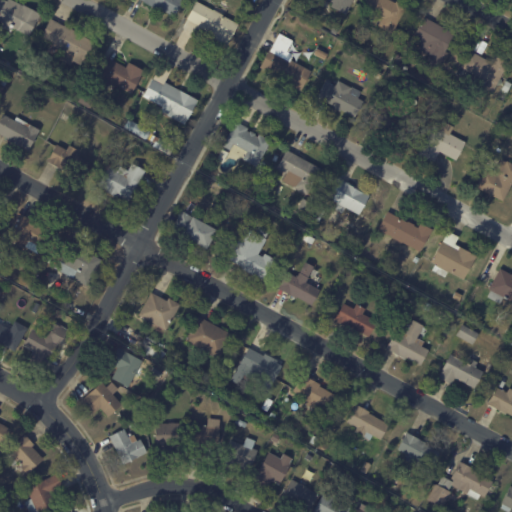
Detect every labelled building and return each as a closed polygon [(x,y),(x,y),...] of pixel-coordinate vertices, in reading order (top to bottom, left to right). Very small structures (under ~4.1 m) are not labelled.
[(0,0),(3,0),(7,2),(8,0),(11,0),(23,6),(23,5),(40,14),(29,36),(0,21),(0,0)] [(183,0),(173,17),(156,6),(154,9),(142,1),(143,1),(141,0),(183,0)] [(328,0),(332,2),(330,6),(346,14),(352,0),(328,0)] [(393,0),(395,1),(396,0),(406,5),(392,31),(378,24),(382,17),(363,7),(366,0),(393,0)] [(213,11),(238,24),(225,47),(209,38),(212,33),(186,19),(196,1),(213,11)] [(426,17),(454,32),(435,66),(425,60),(429,53),(418,47),(423,40),(413,35),(424,16),(426,17)] [(53,20),(64,26),(64,25),(81,35),(81,36),(93,43),(80,68),(37,44),(50,19),(53,20)] [(331,31),(335,23),(341,27),(337,34),(331,31)] [(347,29),(354,32),(350,38),(344,35),(347,29)] [(301,88),(261,67),(279,33),(293,40),(288,50),(293,53),(290,59),(311,70),(301,88)] [(315,53),(318,47),(329,53),(325,59),(315,53)] [(471,50),(491,60),(494,54),(508,61),(492,90),(484,86),(487,80),(462,66),(471,50)] [(114,62),(125,68),(127,63),(143,71),(131,94),(100,79),(110,60),(114,62)] [(164,65),(172,69),(164,83),(197,101),(184,125),(160,112),(162,107),(143,97),(161,63),(164,65)] [(374,76),(376,71),(382,74),(380,79),(374,76)] [(4,87),(0,84),(0,82),(4,75),(9,78),(4,87)] [(338,109),(332,106),(333,104),(317,95),(326,79),(335,85),(338,79),(351,87),(352,86),(358,89),(354,95),(361,99),(353,115),(341,108),(340,110),(338,109)] [(504,86),(507,81),(511,83),(507,92),(502,89),(504,86)] [(379,112),(397,121),(389,139),(368,128),(370,123),(365,120),(372,106),(380,110),(379,112)] [(384,139),(405,146),(414,118),(393,111),(384,139)] [(15,145),(6,140),(7,138),(0,133),(0,120),(3,115),(14,121),(16,117),(38,130),(36,134),(36,135),(28,150),(20,146),(19,147),(15,145)] [(123,127),(128,120),(150,132),(146,140),(123,127)] [(239,122),(248,127),(246,130),(249,131),(250,129),(255,132),(254,134),(257,135),(258,133),(270,139),(256,165),(243,158),(244,156),(238,152),(240,147),(234,143),(230,149),(222,145),(236,120),(239,122)] [(448,154),(439,150),(433,162),(418,154),(433,124),(440,127),(443,120),(454,126),(450,133),(465,141),(456,159),(448,154)] [(155,136),(161,140),(157,147),(151,143),(155,136)] [(56,167),(46,161),(55,145),(65,150),(68,145),(77,151),(75,155),(88,164),(80,178),(75,175),(75,174),(61,166),(59,169),(56,167)] [(227,152),(223,162),(216,159),(221,148),(228,151),(227,152)] [(288,150),(321,168),(307,194),(282,181),(287,172),(277,167),(287,149),(288,150)] [(210,160),(213,154),(218,156),(215,162),(210,160)] [(511,180),(502,200),(476,186),(485,169),(492,173),(495,166),(491,164),(495,155),(507,161),(507,160),(511,162),(511,180)] [(144,173),(128,203),(118,197),(117,199),(105,192),(106,190),(97,186),(108,167),(116,171),(119,167),(127,171),(131,164),(145,172),(144,173)] [(339,177),(370,194),(359,214),(346,206),(343,212),(335,208),(334,207),(337,202),(327,196),(337,176),(339,177)] [(298,207),(303,198),(309,201),(304,210),(298,207)] [(324,210),(318,221),(311,217),(317,206),(324,210)] [(246,209),(254,213),(250,220),(243,216),(246,209)] [(196,218),(214,228),(205,247),(171,229),(180,210),(196,218)] [(390,212),(407,221),(407,220),(414,224),(413,225),(418,227),(420,222),(431,228),(420,251),(401,241),(398,246),(390,242),(393,237),(377,229),(387,211),(390,212)] [(21,216),(36,224),(35,226),(51,234),(40,254),(17,241),(19,236),(9,231),(17,214),(21,216)] [(265,238),(257,254),(262,256),(264,253),(273,257),(263,278),(254,273),(253,274),(241,268),(242,266),(228,258),(244,227),(254,232),(258,225),(268,230),(264,237),(265,238)] [(449,231),(458,236),(454,243),(475,255),(462,278),(448,271),(445,276),(433,269),(436,264),(430,260),(441,240),(442,240),(448,230),(449,231)] [(304,232),(314,238),(311,243),(301,238),(304,232)] [(69,244),(100,261),(86,287),(54,270),(68,243),(69,244)] [(311,269),(305,281),(319,289),(310,304),(297,296),(296,298),(277,287),(286,271),(296,277),(305,261),(313,265),(311,269)] [(511,301),(502,296),(499,303),(487,297),(491,290),(489,289),(500,267),(511,273),(511,301)] [(153,293),(166,300),(168,297),(180,303),(165,330),(158,325),(156,329),(150,326),(152,322),(138,314),(151,291),(153,293)] [(429,310),(424,307),(427,302),(432,305),(429,310)] [(36,303),(40,306),(36,314),(32,311),(36,303)] [(347,326),(334,319),(343,303),(354,308),(356,303),(365,308),(362,313),(377,321),(368,336),(348,325),(348,327),(347,326)] [(202,317),(231,334),(218,357),(184,338),(197,315),(202,317)] [(14,322),(27,329),(15,352),(0,343),(0,318),(12,325),(14,322)] [(422,326),(417,338),(423,341),(421,345),(428,348),(420,365),(406,358),(405,359),(397,355),(398,354),(386,348),(393,334),(397,336),(398,333),(402,335),(404,332),(403,332),(410,318),(423,325),(422,326)] [(61,327),(67,331),(57,350),(54,349),(44,369),(28,361),(33,351),(23,346),(31,331),(44,337),(52,323),(61,327)] [(462,324),(478,333),(472,343),(456,334),(462,324)] [(112,357),(118,347),(142,361),(127,387),(111,378),(117,367),(109,362),(112,357)] [(152,347),(157,350),(154,356),(149,353),(152,347)] [(251,349),(263,355),(264,353),(276,359),(275,362),(281,365),(273,380),(250,367),(240,385),(230,379),(247,347),(251,349)] [(450,383),(438,376),(450,353),(466,362),(469,357),(478,361),(475,367),(482,371),(474,387),(455,377),(451,383),(450,383)] [(304,375),(320,383),(319,385),(333,393),(325,408),(311,400),(309,405),(300,400),(302,396),(292,391),(302,373),(304,375)] [(92,412),(81,400),(101,381),(105,386),(111,382),(117,389),(112,393),(121,404),(107,416),(99,407),(93,413),(92,412)] [(511,415),(488,403),(497,387),(501,389),(502,388),(504,389),(503,391),(506,392),(509,387),(511,388),(511,415)] [(261,407),(267,397),(272,401),(267,410),(261,407)] [(359,405),(369,411),(368,413),(388,423),(379,439),(372,435),(370,439),(355,432),(358,427),(347,421),(355,404),(359,405)] [(123,406),(126,410),(120,414),(117,411),(123,406)] [(236,417),(246,423),(244,427),(241,425),(240,426),(233,422),(236,417)] [(175,423),(180,422),(180,446),(171,446),(171,455),(155,455),(154,423),(168,423),(168,422),(173,422),(173,423),(175,423)] [(0,423),(9,428),(1,444),(0,443),(0,423)] [(208,425),(219,426),(217,447),(205,446),(204,458),(190,456),(193,424),(208,425)] [(114,447),(108,436),(123,428),(128,437),(133,434),(136,440),(139,439),(146,451),(122,464),(114,447)] [(280,437),(276,442),(270,439),(275,432),(280,436),(280,437)] [(409,434),(430,445),(429,446),(439,451),(431,467),(416,459),(414,464),(405,459),(408,454),(397,449),(406,432),(409,434)] [(26,437),(33,445),(32,447),(43,459),(25,475),(18,468),(20,466),(17,462),(13,466),(7,460),(12,455),(8,450),(24,435),(26,437)] [(255,441),(251,448),(256,450),(249,467),(235,461),(232,469),(220,463),(230,440),(242,445),(246,437),(255,441)] [(276,456),(280,458),(283,453),(291,458),(289,463),(290,464),(279,485),(270,480),(266,488),(253,480),(268,452),(276,456)] [(472,467),(473,468),(472,470),(492,481),(483,496),(480,494),(477,499),(451,485),(448,490),(451,492),(442,507),(428,499),(436,484),(437,485),(442,476),(452,481),(453,479),(451,478),(460,461),(472,467)] [(367,473),(362,470),(366,462),(371,465),(367,473)] [(57,476),(62,486),(51,491),(56,502),(34,511),(29,511),(24,502),(31,498),(26,488),(56,474),(57,476)] [(308,511),(306,511),(281,497),(291,479),(318,494),(308,511)] [(511,486),(511,511),(509,511),(501,507),(503,504),(501,502),(510,486),(511,486)] [(314,511),(313,511),(324,493),(329,496),(333,491),(343,497),(340,502),(350,508),(347,511),(314,511)] [(353,511),(356,507),(358,508),(361,503),(369,507),(366,511),(353,511)]
